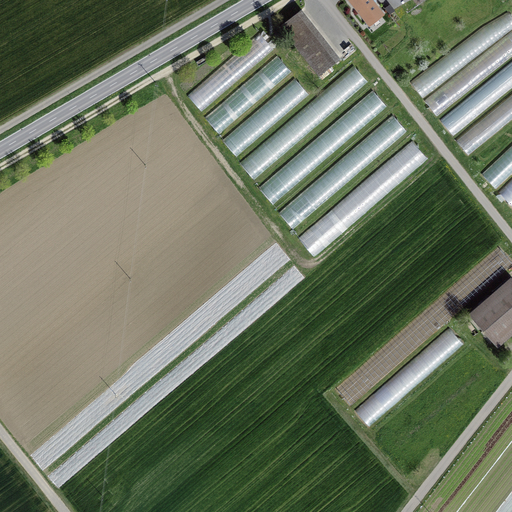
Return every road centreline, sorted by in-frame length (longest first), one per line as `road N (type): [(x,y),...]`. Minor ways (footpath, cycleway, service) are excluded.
road 1 (track): [(290,0),(0,167)]
road 2 (track): [(511,238),(323,0)]
road 3 (secondary): [(0,151),(256,0)]
road 4 (track): [(0,130),(222,0)]
road 5 (track): [(302,264),(190,119),(166,71)]
road 6 (track): [(511,390),(413,511)]
